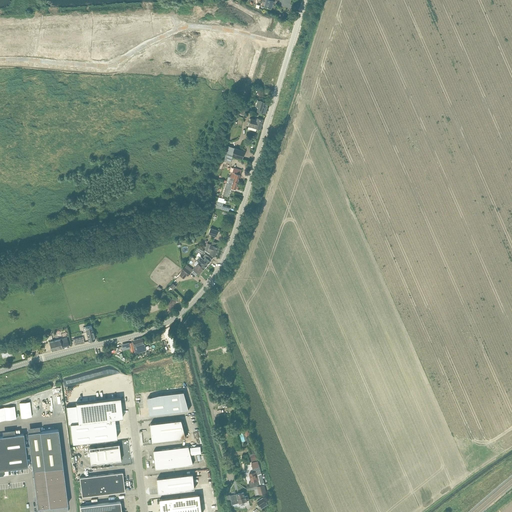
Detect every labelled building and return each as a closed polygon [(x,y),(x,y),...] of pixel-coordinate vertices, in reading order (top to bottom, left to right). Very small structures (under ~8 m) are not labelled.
[(282,70),(287,54),(275,51),(271,66),(282,70)] [(265,113),(268,102),(265,102),(258,99),(256,106),(258,107),(257,111),(265,113)] [(250,124),(249,126),(255,128),(255,127),(256,127),(260,128),(262,124),(263,119),(258,118),(258,117),(257,120),(251,118),(251,120),(250,124)] [(242,158),(245,151),(235,148),(233,155),(242,158)] [(234,168),(231,177),(229,183),(232,184),(233,180),(238,181),(241,170),(234,168)] [(236,189),(238,181),(233,180),(232,184),(226,182),(225,187),(223,195),(228,197),(231,188),(236,189)] [(217,246),(218,243),(214,241),(212,241),(211,244),(210,244),(208,249),(211,250),(210,253),(215,255),(218,247),(217,246)] [(211,259),(207,256),(205,254),(202,258),(201,256),(197,260),(199,262),(198,263),(204,268),(210,261),(211,259)] [(197,261),(196,260),(193,264),(196,266),(193,269),(199,274),(204,268),(198,263),(199,262),(197,260),(197,261)] [(188,276),(193,270),(192,269),(189,266),(187,264),(182,271),(180,275),(184,278),(187,275),(188,276)] [(95,340),(91,325),(85,327),(89,341),(95,340)] [(75,345),(84,342),(83,337),(73,339),(75,345)] [(145,347),(144,342),(142,337),(133,340),(135,345),(136,348),(139,347),(140,351),(146,349),(145,347)] [(51,351),(69,346),(68,341),(67,338),(60,339),(49,342),(51,351)] [(189,410),(184,391),(159,394),(147,397),(149,415),(189,410)] [(78,422),(70,423),(73,443),(117,438),(115,418),(123,417),(121,407),(120,397),(76,402),(76,405),(78,422)] [(186,437),(181,419),(150,423),(153,441),(186,437)] [(67,504),(58,429),(28,433),(29,446),(25,447),(23,433),(0,436),(0,474),(3,474),(4,472),(4,469),(28,466),(26,454),(30,453),(33,475),(37,508),(37,511),(62,511),(68,511),(67,504)] [(91,463),(109,461),(121,459),(119,444),(89,448),(91,463)] [(156,468),(193,464),(188,446),(154,450),(156,468)] [(201,446),(190,447),(191,454),(201,453),(201,446)] [(261,473),(259,464),(258,461),(251,463),(254,472),(249,473),(251,482),(249,482),(250,488),(257,486),(260,485),(257,474),(261,473)] [(211,467),(200,468),(202,483),(213,482),(211,467)] [(82,496),(125,491),(122,472),(80,477),(82,496)] [(159,493),(195,488),(193,473),(157,478),(159,493)] [(257,486),(258,489),(259,495),(266,493),(263,484),(260,485),(257,486)] [(228,501),(231,500),(245,496),(244,492),(230,496),(230,495),(227,495),(228,501)] [(161,511),(201,511),(199,494),(160,499),(161,511)] [(235,504),(235,503),(239,502),(239,504),(244,502),(244,501),(249,500),(247,495),(245,496),(231,500),(232,504),(235,504)] [(262,508),(268,504),(263,497),(257,501),(262,508)] [(80,511),(121,511),(120,501),(80,506),(80,511)]
